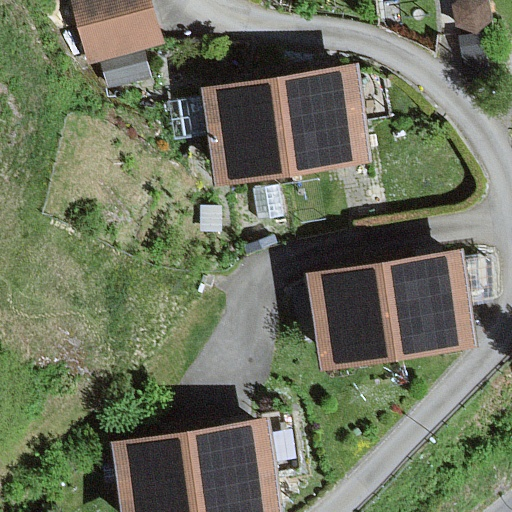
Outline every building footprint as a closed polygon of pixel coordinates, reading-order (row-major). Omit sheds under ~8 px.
[(157,0),(77,0),(95,59),(168,38),(157,0)] [(456,0),(455,1),(459,23),(476,33),(496,17),(492,0),(456,0)] [(366,57),(214,78),(227,168),(379,146),(366,57)] [(467,242),(312,262),(325,362),(480,342),(467,242)] [(268,408),(112,432),(124,511),(218,511),(282,502),(268,408)]
